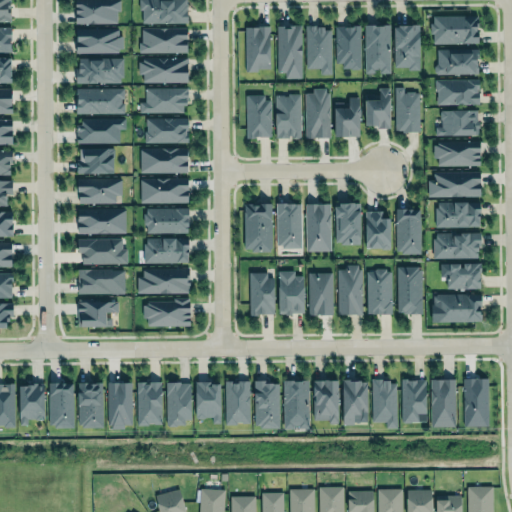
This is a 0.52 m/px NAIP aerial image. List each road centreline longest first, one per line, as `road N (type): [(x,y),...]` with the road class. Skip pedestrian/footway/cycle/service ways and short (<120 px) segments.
road 1 (residential): [(0,346),(511,342)]
road 2 (residential): [(511,0),(511,390)]
road 3 (residential): [(39,0),(45,346)]
road 4 (residential): [(217,0),(219,344)]
road 5 (residential): [(379,166),(221,168)]
